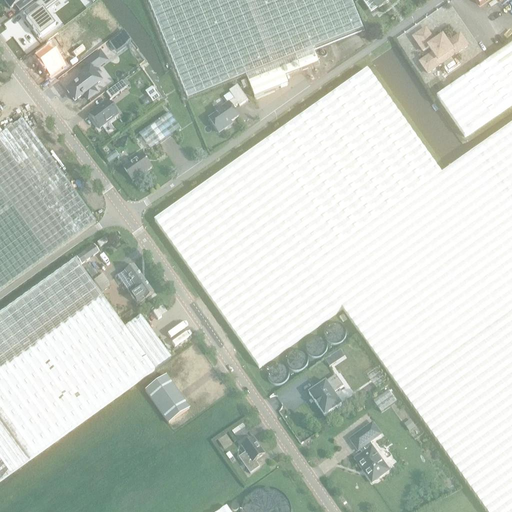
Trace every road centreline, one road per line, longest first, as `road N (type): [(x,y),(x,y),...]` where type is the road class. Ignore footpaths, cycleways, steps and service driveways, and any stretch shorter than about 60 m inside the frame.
road 1 (unclassified): [(436,0),(126,216)]
road 2 (tertiary): [(126,216),(333,511)]
road 3 (tertiary): [(0,47),(126,216)]
road 4 (unclassified): [(0,296),(106,221),(126,216)]
